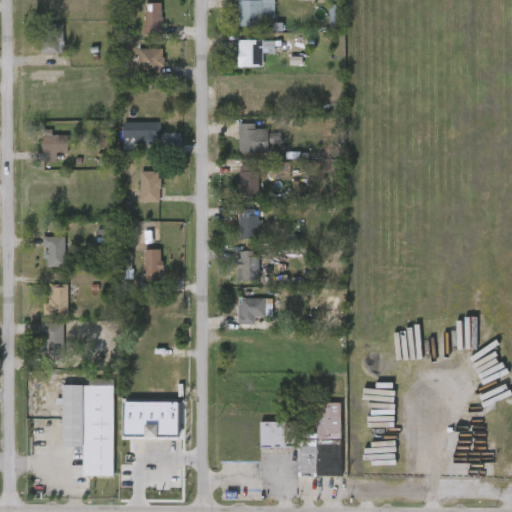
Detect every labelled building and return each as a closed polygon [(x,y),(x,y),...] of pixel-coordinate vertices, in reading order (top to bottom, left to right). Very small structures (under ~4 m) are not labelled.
[(261,0),(261,26),(238,26),(238,0),(261,0)] [(162,3),(162,34),(143,34),(143,3),(162,3)] [(41,52),(41,23),(63,23),(63,52),(41,52)] [(238,40),(263,40),(263,66),(237,66),(238,40)] [(137,73),(137,48),(163,48),(163,73),(137,73)] [(135,142),(135,122),(154,122),(154,142),(135,142)] [(256,123),(256,128),(269,128),(269,153),(239,153),(239,123),(256,123)] [(41,161),(41,130),(51,130),(51,135),(67,135),(67,153),(57,153),(57,161),(41,161)] [(240,196),(240,165),(258,165),(258,196),(240,196)] [(159,201),(140,201),(140,180),(159,180),(159,201)] [(240,239),(240,208),(258,208),(258,239),(240,239)] [(43,266),(43,236),(65,236),(65,266),(43,266)] [(145,280),(145,249),(161,249),(161,280),(145,280)] [(238,280),(238,250),(258,250),(258,280),(238,280)] [(44,315),(44,301),(51,301),(51,286),(67,286),(67,315),(44,315)] [(255,323),(239,323),(238,297),(265,297),(265,316),(255,316),(255,323)] [(43,355),(43,323),(63,323),(63,355),(43,355)] [(61,386),(87,386),(87,380),(113,380),(113,476),(82,476),(82,447),(60,447),(61,386)] [(178,439),(179,403),(124,402),(124,438),(178,439)] [(296,423),(296,440),(316,440),(316,403),(340,403),(340,476),(297,476),(297,449),(259,449),(259,423),(296,423)]
